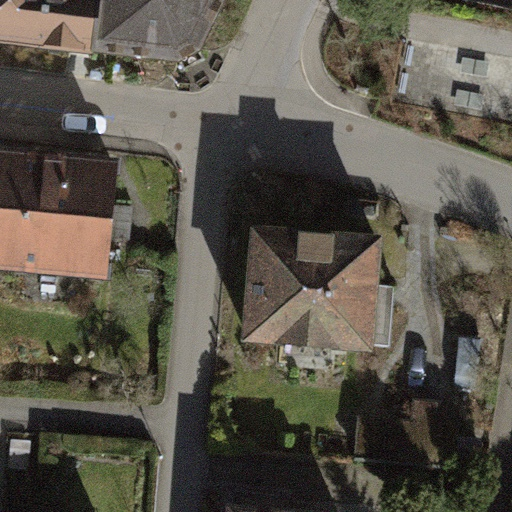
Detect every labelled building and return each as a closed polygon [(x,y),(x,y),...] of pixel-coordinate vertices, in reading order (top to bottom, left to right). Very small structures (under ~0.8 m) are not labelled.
[(0,0),(0,38),(95,50),(100,2),(86,0),(0,0)] [(99,0),(100,2),(95,50),(177,61),(199,48),(223,0),(99,0)] [(117,166),(0,155),(0,263),(107,273),(111,236),(131,238),(134,207),(113,205),(117,166)] [(379,241),(257,231),(249,339),(370,348),(379,241)] [(361,420),(359,460),(476,467),(477,440),(456,438),(458,406),(421,404),(420,424),(361,420)] [(234,494),(232,511),(284,511),(285,498),(234,494)]
